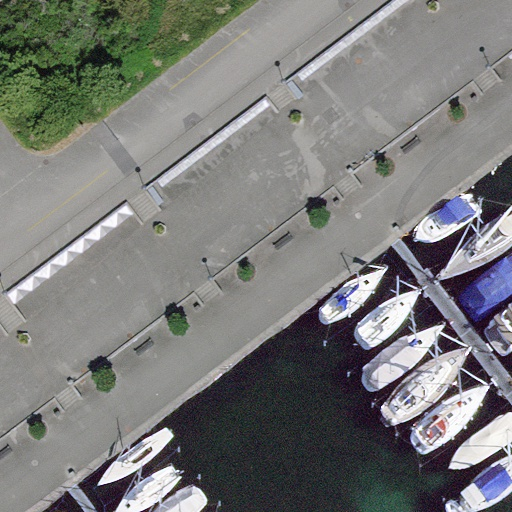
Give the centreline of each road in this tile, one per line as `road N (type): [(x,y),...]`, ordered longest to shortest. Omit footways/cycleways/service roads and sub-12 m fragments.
road 1 (residential): [(0,250),(332,0)]
road 2 (motorway): [(0,194),(256,0)]
